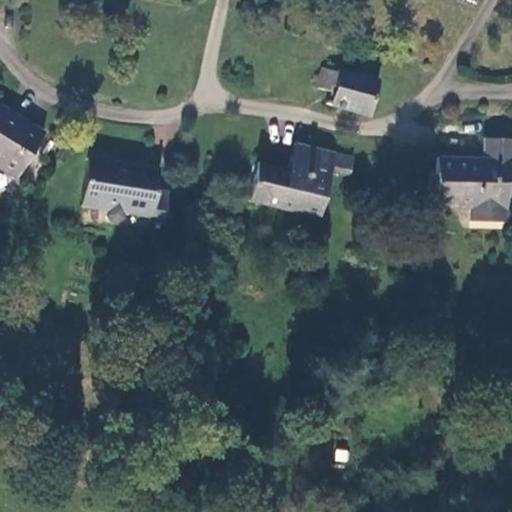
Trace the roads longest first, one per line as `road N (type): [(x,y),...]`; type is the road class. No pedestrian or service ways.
road 1 (unclassified): [(205,95),(372,127),(411,113),(439,89)]
road 2 (unclassified): [(0,44),(41,89),(89,106),(164,115),(205,95)]
